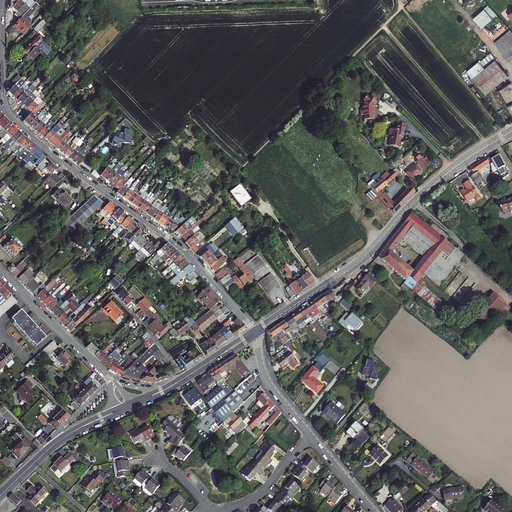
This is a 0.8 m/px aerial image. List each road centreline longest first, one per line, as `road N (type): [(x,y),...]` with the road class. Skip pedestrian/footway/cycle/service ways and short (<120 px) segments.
road 1 (residential): [(255,332),(178,246),(17,124),(3,95),(0,21)]
road 2 (secondary): [(511,131),(440,178),(353,266),(255,332)]
road 3 (track): [(383,25),(488,145)]
road 4 (secondary): [(255,332),(136,402)]
road 5 (residential): [(218,509),(256,497),(312,436)]
road 6 (residential): [(255,332),(269,384),(312,436)]
